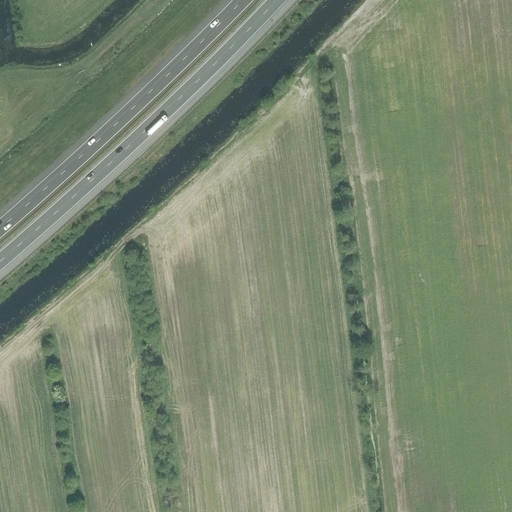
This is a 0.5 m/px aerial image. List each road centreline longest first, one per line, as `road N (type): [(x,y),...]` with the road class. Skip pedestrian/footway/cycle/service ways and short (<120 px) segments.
road 1 (motorway): [(0,261),(276,0)]
road 2 (motorway): [(240,0),(0,227)]
